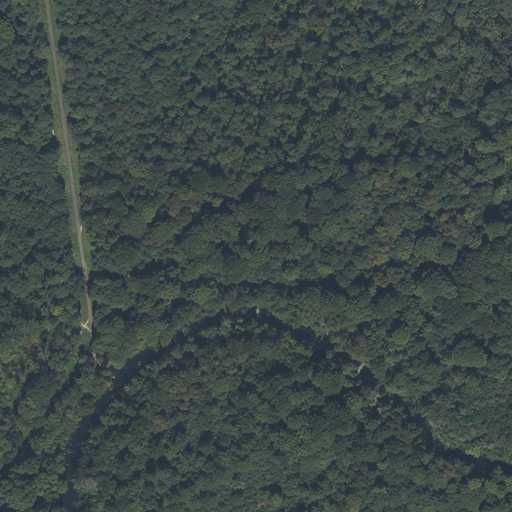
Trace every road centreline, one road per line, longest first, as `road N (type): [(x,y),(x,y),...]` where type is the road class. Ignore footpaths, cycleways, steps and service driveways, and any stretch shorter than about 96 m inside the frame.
road 1 (unknown): [(5,511),(19,455),(82,325),(34,0)]
road 2 (track): [(23,511),(42,451),(82,389),(91,337),(46,0)]
road 3 (track): [(511,298),(84,274)]
road 4 (unknown): [(79,231),(275,0)]
